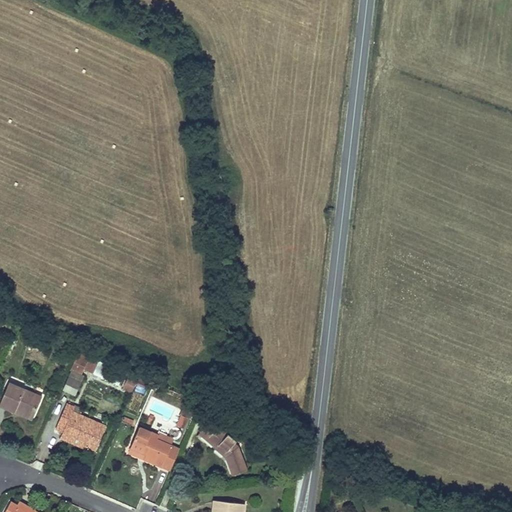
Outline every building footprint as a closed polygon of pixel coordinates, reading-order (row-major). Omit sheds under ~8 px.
[(76,355),(71,368),(80,372),(82,369),(83,369),(87,360),(76,355)] [(123,387),(132,391),(137,379),(128,375),(123,387)] [(0,403),(0,404),(15,411),(17,407),(34,415),(42,397),(9,383),(0,403)] [(64,430),(63,433),(89,444),(88,447),(95,451),(106,426),(79,414),(73,411),(75,407),(67,403),(57,427),(64,430)] [(75,407),(73,411),(79,414),(82,408),(75,406),(75,407)] [(17,407),(15,411),(32,419),(34,415),(17,407)] [(211,419),(200,432),(216,447),(217,448),(224,454),(225,454),(233,475),(235,474),(240,473),(246,470),(238,447),(234,444),(236,441),(211,419)] [(139,427),(131,447),(146,454),(144,459),(162,466),(164,462),(172,465),(175,458),(179,449),(157,440),(159,436),(139,427)] [(63,433),(61,436),(88,447),(89,444),(63,433)] [(131,447),(129,452),(144,459),(146,454),(131,447)] [(164,462),(162,466),(170,470),(172,465),(164,462)] [(213,500),(212,511),(242,511),(243,503),(213,500)] [(11,502),(5,511),(34,511),(35,511),(20,502),(18,506),(11,502)]
